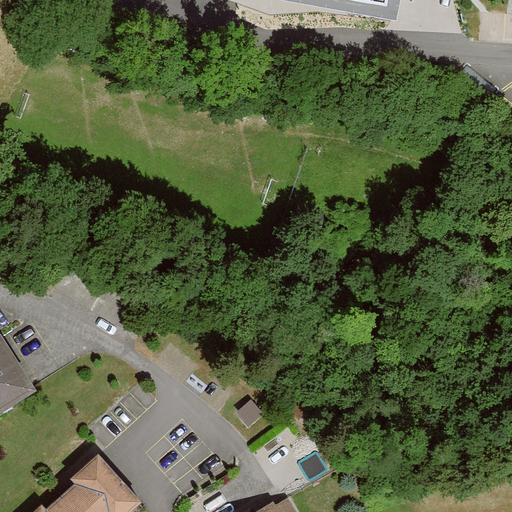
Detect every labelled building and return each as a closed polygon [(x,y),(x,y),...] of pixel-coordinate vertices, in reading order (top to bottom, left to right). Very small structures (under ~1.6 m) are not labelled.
[(300,0),(386,15),(389,0),(300,0)] [(68,262),(53,288),(124,329),(139,303),(68,262)] [(0,339),(0,407),(31,388),(0,339)] [(325,414),(308,393),(290,407),(307,429),(325,414)] [(41,506),(33,511),(125,511),(138,500),(97,454),(72,477),(76,482),(45,510),(41,506)] [(275,509),(269,511),(296,511),(291,502),(276,511),(275,509)]
